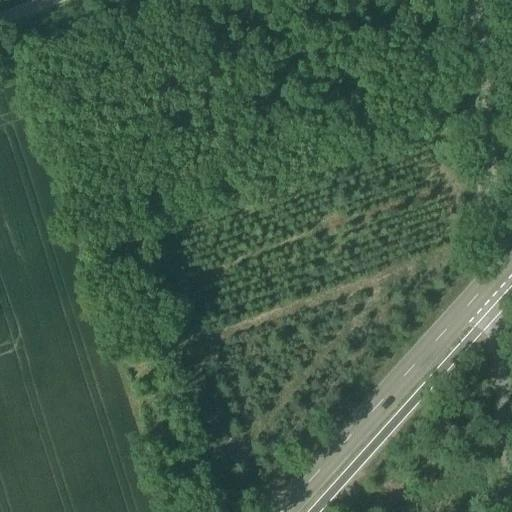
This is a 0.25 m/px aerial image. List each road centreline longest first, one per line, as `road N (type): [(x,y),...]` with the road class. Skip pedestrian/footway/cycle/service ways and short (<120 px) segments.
road 1 (secondary): [(499,262),(280,511)]
road 2 (track): [(477,0),(499,262)]
road 3 (unclassified): [(499,262),(511,473)]
